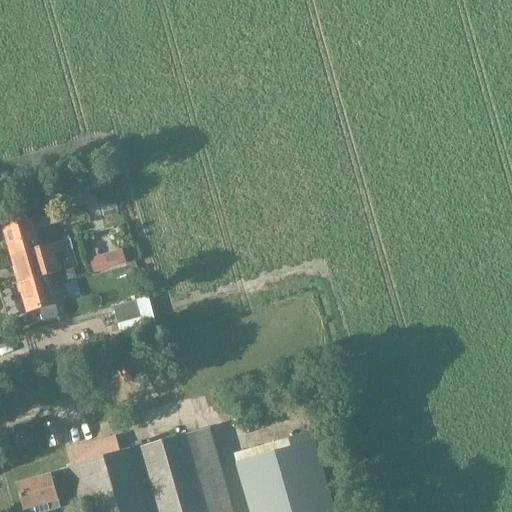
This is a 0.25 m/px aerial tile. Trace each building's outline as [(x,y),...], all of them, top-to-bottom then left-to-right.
[(91,190),(112,185),(109,171),(87,176),(91,190)] [(1,227),(9,255),(39,247),(34,230),(59,222),(56,211),(30,218),(1,227)] [(18,283),(63,270),(58,253),(72,249),(69,238),(39,247),(9,255),(18,283)] [(55,303),(50,286),(75,279),(72,268),(63,270),(18,283),(26,312),(38,308),(41,318),(46,320),(53,318),(56,313),(53,304),(55,303)] [(135,295),(111,302),(117,324),(141,318),(135,295)] [(81,511),(231,511),(208,430),(69,468),(71,474),(52,479),(50,475),(15,485),(22,511),(44,511),(59,508),(56,497),(76,491),(81,511)] [(332,511),(314,442),(236,464),(249,511),(332,511)]
